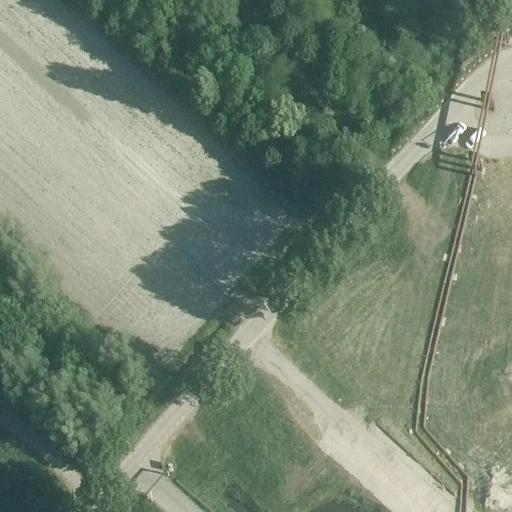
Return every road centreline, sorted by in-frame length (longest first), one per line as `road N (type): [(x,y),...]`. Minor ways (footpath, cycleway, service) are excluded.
road 1 (unclassified): [(89,511),(391,175),(482,80),(511,66)]
road 2 (unknown): [(238,345),(422,511)]
road 3 (track): [(99,500),(0,410)]
